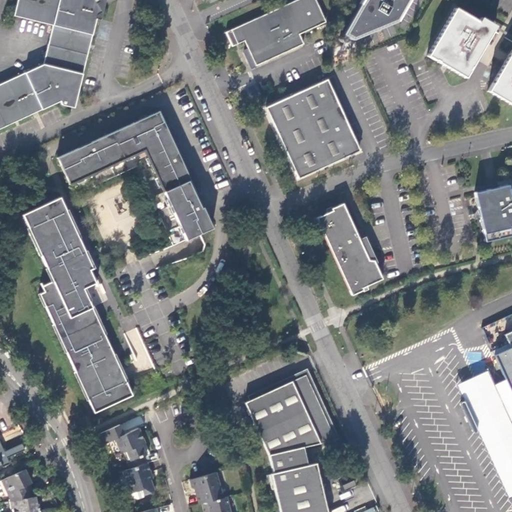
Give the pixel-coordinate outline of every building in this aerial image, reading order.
[(17,0),(14,15),(53,25),(43,64),(0,84),(0,128),(60,102),(62,105),(68,106),(69,99),(68,97),(77,94),(96,19),(98,15),(101,14),(102,13),(97,5),(99,3),(97,0),(17,0)] [(315,0),(294,0),(225,31),(231,46),(244,41),(247,48),(248,50),(241,53),(246,63),(253,60),(255,65),(303,43),(298,34),(325,21),(315,0)] [(360,0),(342,33),(351,39),(396,20),(407,0),(360,0)] [(454,7),(426,55),(464,77),(492,30),(494,25),(480,17),(477,21),(454,7)] [(511,46),(486,91),(511,105),(511,46)] [(256,67),(255,65),(253,60),(246,63),(241,53),(248,50),(247,48),(239,51),(248,70),(256,67)] [(326,79),(265,107),(287,156),(289,156),(298,176),(311,170),(312,171),(356,151),(353,145),(350,138),(353,137),(343,116),(341,117),(339,113),(331,96),(329,91),(331,90),(326,79)] [(74,107),(77,94),(68,97),(69,99),(68,106),(74,107)] [(142,145),(185,239),(199,232),(211,227),(201,205),(199,205),(193,192),(195,191),(179,156),(177,157),(171,144),(173,143),(158,109),(90,139),(91,141),(78,147),(77,145),(54,155),(67,182),(136,150),(135,148),(142,145)] [(494,187),(473,192),(484,241),(511,234),(511,187),(508,188),(507,184),(494,187)] [(59,196),(21,213),(27,226),(27,227),(30,225),(42,250),(43,252),(39,253),(40,254),(46,267),(49,265),(55,278),(50,280),(41,284),(39,281),(39,282),(43,290),(48,302),(44,304),(44,305),(53,323),(53,324),(56,322),(68,349),(65,350),(65,351),(74,371),(77,369),(90,396),(87,398),(93,411),(131,394),(125,381),(125,380),(122,382),(112,361),(107,364),(103,358),(112,354),(112,353),(103,333),(100,334),(94,321),(93,321),(90,314),(82,318),(79,311),(91,306),(90,306),(88,299),(84,301),(78,289),(83,287),(94,282),(95,285),(88,268),(80,252),(84,250),(77,236),(68,240),(66,234),(71,231),(62,211),(65,209),(66,208),(59,196)] [(330,208),(331,210),(315,217),(350,295),(362,289),(361,287),(381,278),(372,260),(368,260),(369,254),(363,240),(359,241),(342,203),(330,208)] [(71,231),(75,229),(66,208),(65,209),(62,211),(71,231)] [(27,226),(26,227),(39,254),(40,254),(39,253),(43,252),(42,250),(30,225),(27,227),(27,226)] [(80,252),(88,268),(92,266),(85,250),(84,250),(80,252)] [(46,267),(44,267),(50,280),(55,278),(49,265),(46,267)] [(83,287),(78,289),(84,301),(88,299),(89,299),(83,287)] [(48,302),(43,290),(37,293),(43,305),(44,305),(44,304),(48,302)] [(79,311),(82,318),(90,314),(93,321),(94,321),(100,334),(103,333),(104,333),(92,305),(90,306),(91,306),(79,311)] [(53,323),(51,324),(64,351),(65,351),(65,350),(68,349),(56,322),(53,324),(53,323)] [(126,332),(133,349),(143,345),(135,328),(126,332)] [(507,343),(493,350),(495,354),(510,347),(507,343)] [(511,349),(497,356),(508,381),(511,390),(511,349)] [(112,354),(103,358),(107,364),(112,361),(122,382),(125,380),(125,381),(126,380),(113,353),(112,353),(112,354)] [(74,371),(73,371),(86,399),(87,398),(90,396),(77,369),(74,371)] [(511,422),(511,390),(508,381),(496,386),(490,372),(457,385),(509,499),(511,498),(511,423),(511,422)] [(303,375),(242,403),(267,455),(271,473),(269,474),(278,511),(326,511),(314,463),(306,464),(302,447),(333,439),(303,375)] [(123,433),(120,426),(101,435),(105,444),(115,441),(119,451),(124,453),(127,452),(130,461),(126,462),(129,470),(145,465),(146,465),(144,457),(149,455),(140,431),(129,435),(124,437),(123,433)] [(129,470),(124,472),(125,483),(128,482),(132,494),(133,499),(136,501),(143,499),(142,496),(154,493),(148,476),(145,465),(129,470)] [(8,504),(28,500),(28,495),(25,488),(30,486),(24,472),(0,482),(0,483),(8,501),(8,504)] [(215,475),(189,482),(191,490),(194,492),(195,497),(198,497),(200,505),(206,504),(222,500),(215,475)] [(344,492),(355,487),(352,479),(341,484),(344,492)] [(10,511),(37,511),(37,507),(35,507),(34,499),(28,500),(8,504),(9,511),(10,511)] [(228,511),(226,499),(222,500),(206,504),(207,511),(228,511)]
